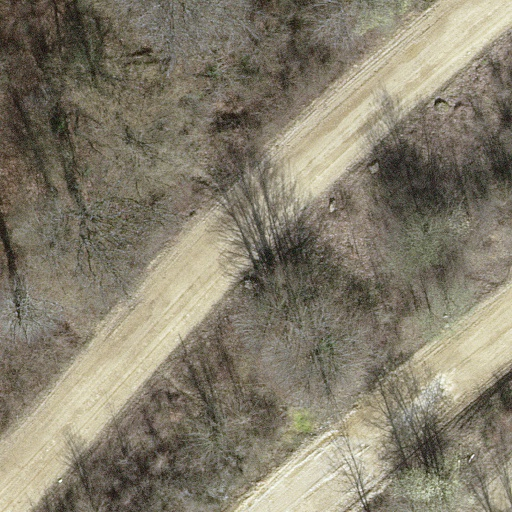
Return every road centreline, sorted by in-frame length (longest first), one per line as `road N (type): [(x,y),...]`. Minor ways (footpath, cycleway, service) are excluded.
road 1 (track): [(0,485),(304,169),(511,9)]
road 2 (track): [(297,511),(511,340)]
